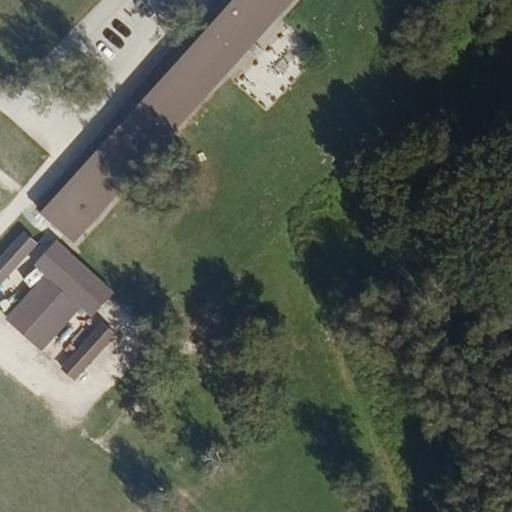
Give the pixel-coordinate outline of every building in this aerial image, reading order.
[(51,224),(253,0),(237,0),(42,216),(51,224)] [(253,0),(51,224),(74,244),(294,0),(253,0)] [(77,247),(301,0),(294,0),(74,244),(77,247)] [(0,284),(36,246),(22,233),(0,257),(0,284)] [(91,318),(113,294),(55,243),(34,267),(44,276),(8,317),(44,350),(79,308),(91,318)] [(77,387),(120,340),(108,328),(64,375),(77,387)]
